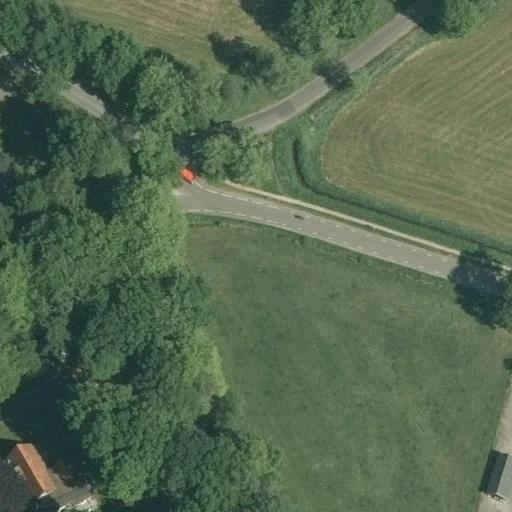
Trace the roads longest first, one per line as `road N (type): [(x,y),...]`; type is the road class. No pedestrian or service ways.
road 1 (tertiary): [(511,293),(280,217),(179,202)]
road 2 (unclassified): [(169,156),(271,120),(431,0)]
road 3 (unclassified): [(169,156),(0,53)]
road 4 (tertiary): [(0,281),(120,219),(179,202)]
